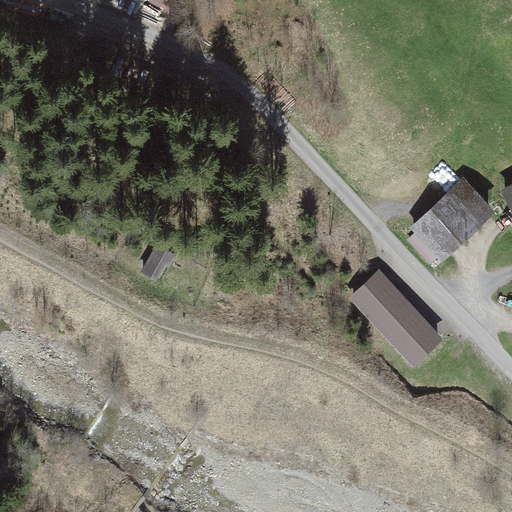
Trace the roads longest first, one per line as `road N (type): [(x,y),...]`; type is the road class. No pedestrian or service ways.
road 1 (residential): [(511,367),(237,78),(76,0)]
road 2 (track): [(511,470),(324,365),(170,331),(0,235)]
